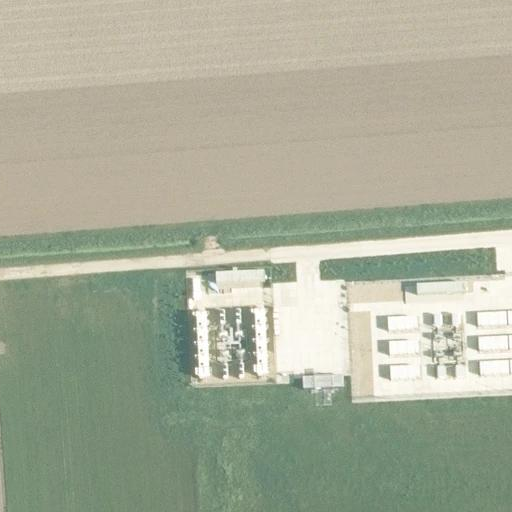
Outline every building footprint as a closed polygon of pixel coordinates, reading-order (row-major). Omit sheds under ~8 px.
[(215,285),(264,282),(264,273),(215,275),(215,285)] [(417,296),(465,294),(465,284),(417,286),(417,296)] [(264,313),(253,314),(256,379),(267,379),(264,313)] [(506,315),(477,316),(477,329),(506,328),(506,315)] [(206,316),(195,317),(198,382),(208,381),(206,316)] [(452,316),(452,328),(460,328),(459,316),(452,316)] [(433,317),(434,329),(442,328),(442,317),(433,317)] [(416,320),(387,321),(388,334),(416,333),(416,320)] [(507,340),(478,341),(479,353),(507,353),(507,340)] [(417,345),(388,346),(389,358),(418,357),(417,345)] [(508,364),(479,365),(479,378),(508,377),(508,364)] [(461,368),(454,369),(454,380),(462,379),(461,368)] [(418,369),(389,370),(390,383),(419,382),(418,369)] [(444,369),(436,369),(436,380),(444,380),(444,369)]
